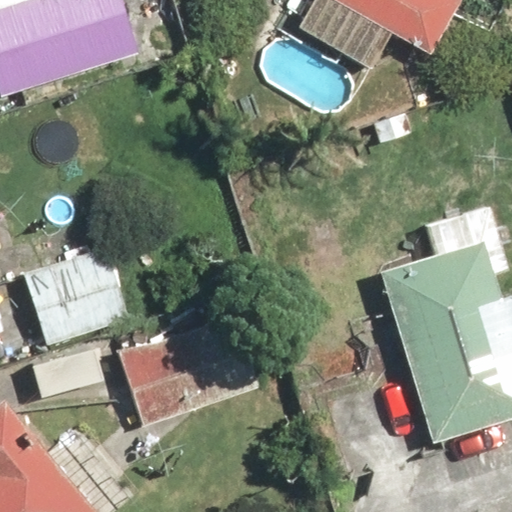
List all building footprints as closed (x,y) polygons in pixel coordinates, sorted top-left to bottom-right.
[(10,0),(0,3),(0,98),(131,59),(112,0),(129,0),(134,15),(170,4),(169,0),(10,0)] [(328,0),(417,49),(444,0),(328,0)] [(473,231),(366,263),(419,438),(511,409),(511,290),(493,297),(473,231)] [(106,248),(14,273),(35,352),(127,327),(106,248)] [(113,378),(127,426),(231,395),(218,348),(113,378)] [(374,433),(352,360),(318,370),(339,444),(374,433)] [(0,511),(87,511),(89,511),(0,404),(0,511)]
